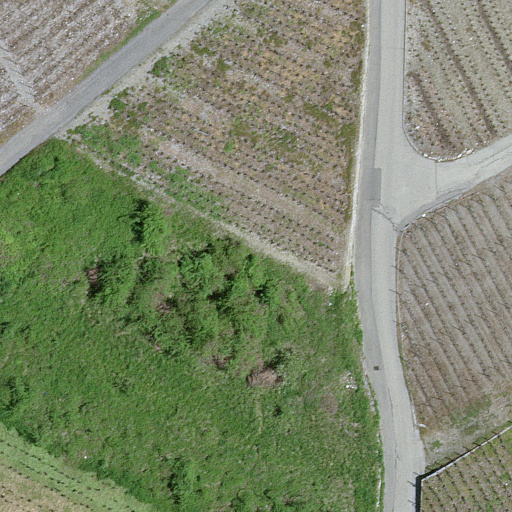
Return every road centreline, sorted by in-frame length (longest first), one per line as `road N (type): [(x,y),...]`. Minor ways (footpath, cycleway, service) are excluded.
road 1 (unclassified): [(381,189),(386,344),(404,511)]
road 2 (track): [(0,161),(192,0)]
road 3 (unclassified): [(384,0),(381,189)]
road 4 (unclassified): [(381,189),(453,177),(511,151)]
